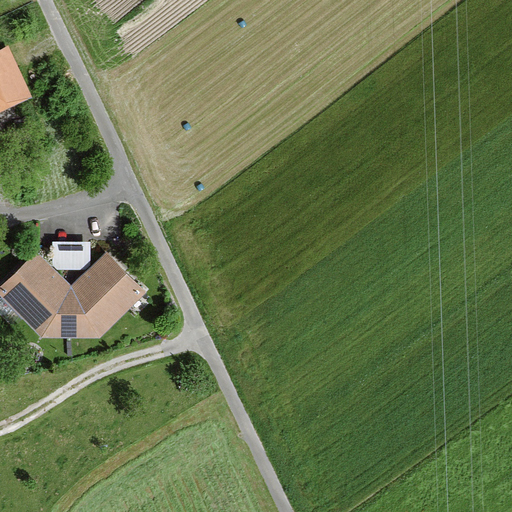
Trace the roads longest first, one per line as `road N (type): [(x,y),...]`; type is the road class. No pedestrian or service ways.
road 1 (unclassified): [(138,199),(284,511)]
road 2 (unclassified): [(41,0),(138,199)]
road 3 (track): [(199,334),(109,367),(0,427)]
road 4 (residential): [(0,211),(38,218),(138,199)]
